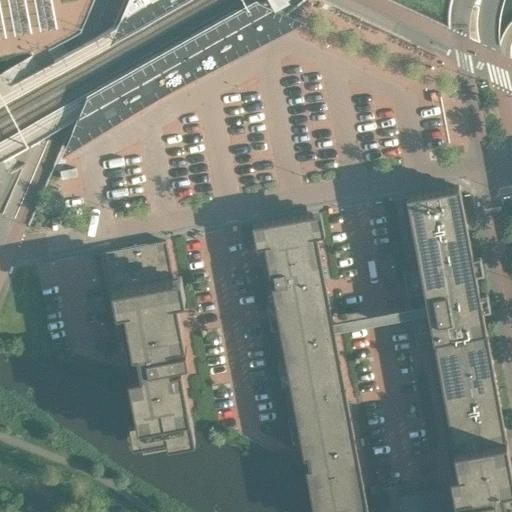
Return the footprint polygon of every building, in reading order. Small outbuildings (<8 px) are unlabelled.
[(227,57),(244,47),(236,32),(219,42),(227,57)] [(511,511),(511,467),(460,185),(399,196),(416,288),(407,289),(414,322),(423,320),(424,327),(423,327),(457,511),(511,511)] [(312,212),(260,222),(314,511),(346,511),(368,508),(312,212)] [(167,240),(106,251),(141,441),(194,431),(182,365),(172,367),(171,362),(189,359),(187,347),(173,349),(173,345),(186,342),(167,240)] [(441,511),(437,489),(400,496),(403,511),(441,511)]
